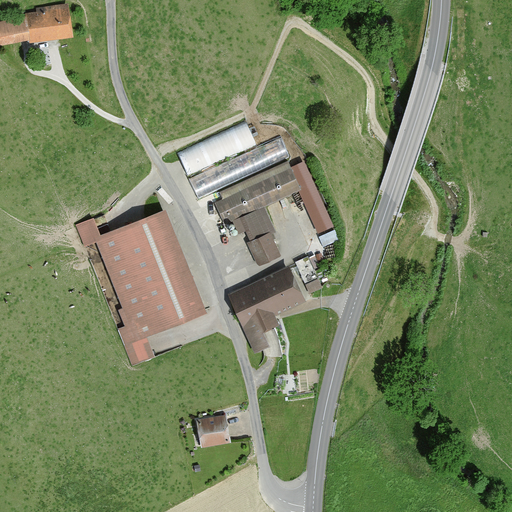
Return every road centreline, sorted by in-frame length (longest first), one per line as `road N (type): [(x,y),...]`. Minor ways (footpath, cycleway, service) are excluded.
road 1 (residential): [(312,504),(280,499),(266,479),(244,363),(209,253),(120,93),(109,0)]
road 2 (secondary): [(312,504),(334,370),(424,91),(442,0)]
road 3 (track): [(151,154),(249,112),(295,22),(363,70),(376,130),(428,191),(435,210),(429,232),(463,245)]
